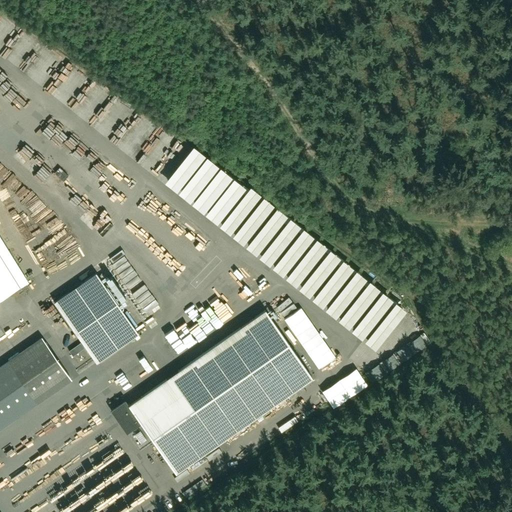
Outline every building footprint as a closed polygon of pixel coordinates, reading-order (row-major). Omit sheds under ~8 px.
[(15,38),(20,30),(14,26),(9,34),(15,38)] [(29,93),(23,99),(30,107),(36,101),(29,93)] [(57,120),(50,126),(57,135),(65,129),(57,120)] [(108,141),(115,147),(125,133),(118,128),(108,141)] [(29,154),(26,157),(33,165),(36,162),(29,154)] [(60,167),(55,172),(64,180),(69,175),(60,167)] [(267,218),(279,225),(284,216),(272,209),(267,218)] [(279,230),(292,236),(297,226),(285,219),(279,230)] [(0,236),(0,299),(23,285),(28,282),(0,236)] [(332,265),(337,258),(326,250),(297,288),(306,295),(312,287),(308,284),(313,278),(309,276),(318,264),(322,267),(327,261),(332,265)] [(341,273),(340,274),(346,276),(350,266),(337,261),(333,269),(341,273)] [(310,301),(374,347),(403,308),(391,299),(377,289),(377,288),(365,280),(352,299),(348,296),(362,277),(351,269),(328,301),(316,292),(310,301)] [(124,272),(111,280),(138,319),(150,311),(124,272)] [(138,333),(96,273),(54,302),(96,363),(138,333)] [(215,321),(230,308),(213,288),(207,293),(210,296),(201,304),(215,321)] [(266,309),(129,405),(126,401),(113,410),(139,448),(152,439),(176,472),(313,377),(266,309)] [(391,335),(383,343),(393,352),(419,323),(415,320),(408,328),(405,325),(394,338),(391,335)] [(41,336),(0,365),(0,429),(71,379),(41,336)] [(84,348),(80,343),(69,351),(72,356),(84,348)] [(319,386),(287,410),(293,419),(325,395),(319,386)]
